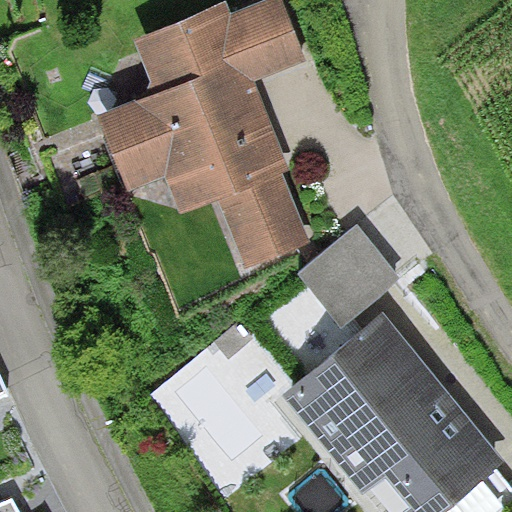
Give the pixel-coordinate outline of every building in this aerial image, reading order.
[(167,183),(182,223),(219,210),(242,271),(313,245),(251,79),(303,60),(283,7),(235,25),(229,10),(136,44),(153,89),(101,108),(134,195),(167,183)] [(359,235),(299,283),(340,333),(400,285),(359,235)] [(383,316),(279,402),(370,511),(441,511),(493,470),(504,461),(383,316)] [(511,492),(493,470),(441,511),(502,511),(511,504),(511,492)] [(16,511),(12,503),(0,508),(0,511),(16,511)]
